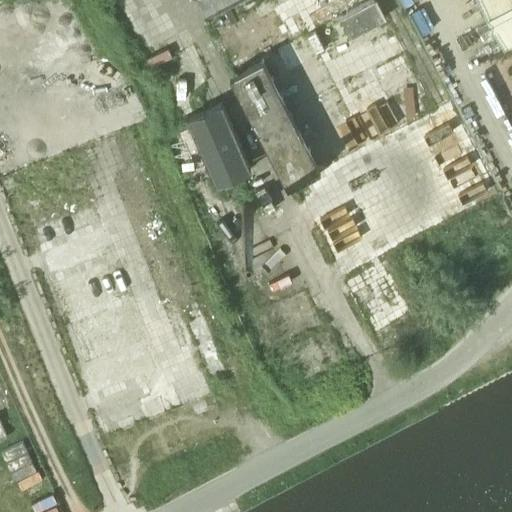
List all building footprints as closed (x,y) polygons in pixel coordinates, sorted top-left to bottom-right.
[(196,0),(204,14),(230,0),(196,0)] [(386,16),(377,0),(367,0),(341,14),(351,34),(386,16)] [(511,0),(479,0),(504,46),(511,42),(511,0)] [(321,166),(263,56),(230,73),(287,183),(321,166)] [(223,181),(255,167),(225,99),(193,113),(223,181)] [(313,287),(267,303),(275,326),(321,311),(313,287)] [(289,389),(351,362),(338,331),(275,358),(289,389)] [(244,511),(300,511),(300,508),(296,505),(285,503),(258,505),(244,511)]
